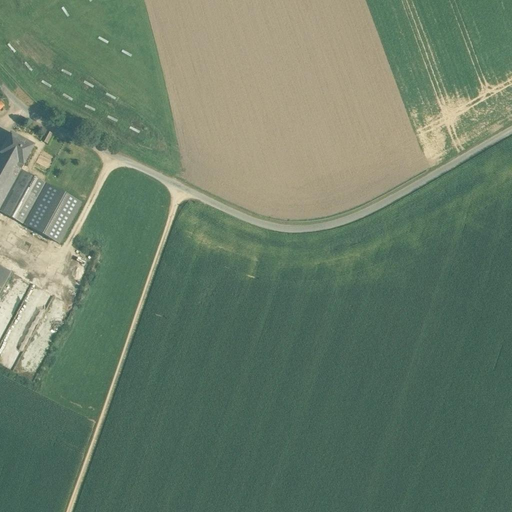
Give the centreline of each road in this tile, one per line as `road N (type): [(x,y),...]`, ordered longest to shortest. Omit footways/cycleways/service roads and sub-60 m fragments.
road 1 (unclassified): [(511,130),(348,220),(274,224),(25,110),(0,81)]
road 2 (track): [(183,187),(73,511)]
